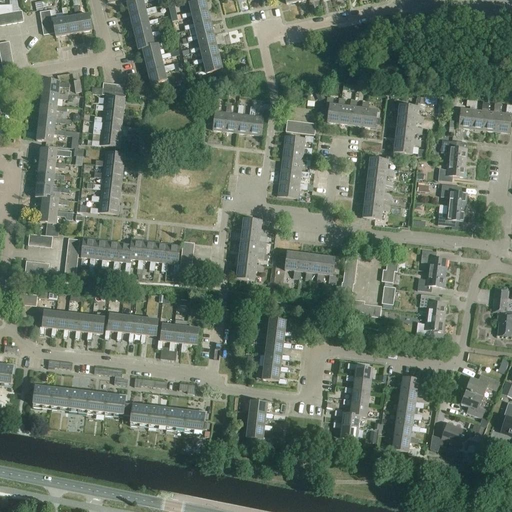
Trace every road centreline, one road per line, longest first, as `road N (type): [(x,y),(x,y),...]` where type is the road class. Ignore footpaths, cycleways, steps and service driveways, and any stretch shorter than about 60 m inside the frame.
road 1 (residential): [(259,208),(274,109),(264,37),(402,7)]
road 2 (residential): [(451,367),(316,350),(311,401),(226,391),(212,374)]
road 3 (residential): [(212,374),(37,353),(0,321)]
road 4 (residential): [(0,133),(8,80),(108,59),(95,0)]
road 5 (tertiary): [(196,511),(0,472)]
road 6 (residential): [(259,208),(233,205),(226,214),(212,374)]
road 7 (residential): [(498,246),(327,229)]
road 8 (residential): [(0,296),(12,172),(0,162)]
road 9 (residential): [(451,367),(460,368),(473,286),(493,266)]
